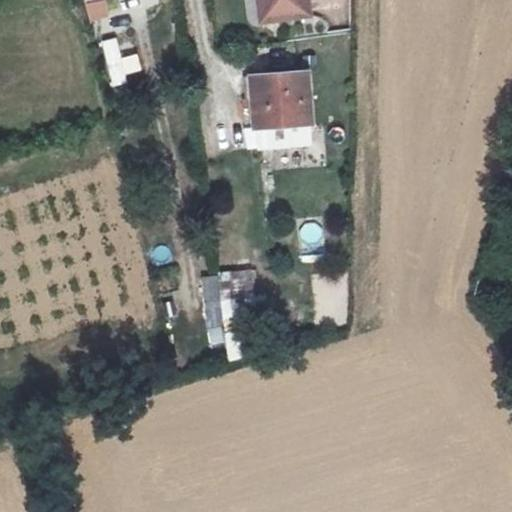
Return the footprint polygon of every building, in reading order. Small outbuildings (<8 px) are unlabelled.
[(106,0),(84,0),(88,21),(109,18),(106,0)] [(259,0),(249,0),(253,27),(263,25),(259,0)] [(300,0),(259,0),(263,25),(303,19),(300,0)] [(142,76),(137,54),(121,58),(116,38),(100,42),(109,83),(142,76)] [(243,84),(245,114),(250,113),(253,136),(310,129),(306,77),(253,82),(243,84)] [(303,239),(320,241),(322,225),(305,223),(303,239)] [(243,289),(216,292),(222,344),(249,340),(243,289)]
